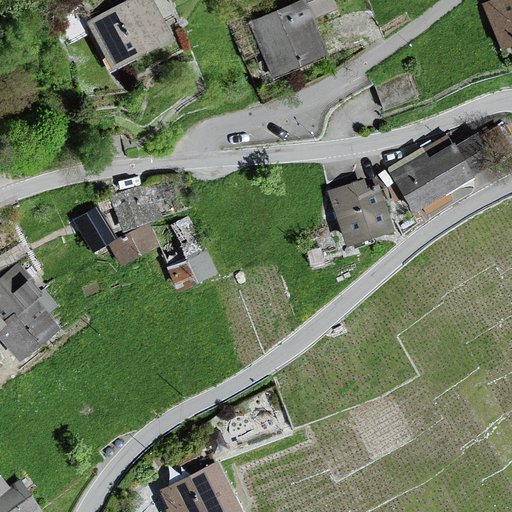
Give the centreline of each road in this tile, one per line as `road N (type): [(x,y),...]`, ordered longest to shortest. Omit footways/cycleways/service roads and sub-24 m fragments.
road 1 (unclassified): [(85,511),(143,439),(280,356),(420,238),(511,185)]
road 2 (unclassified): [(511,101),(375,143),(191,161)]
road 3 (residential): [(191,161),(359,68),(456,0)]
road 4 (unclassified): [(191,161),(68,176),(0,197)]
